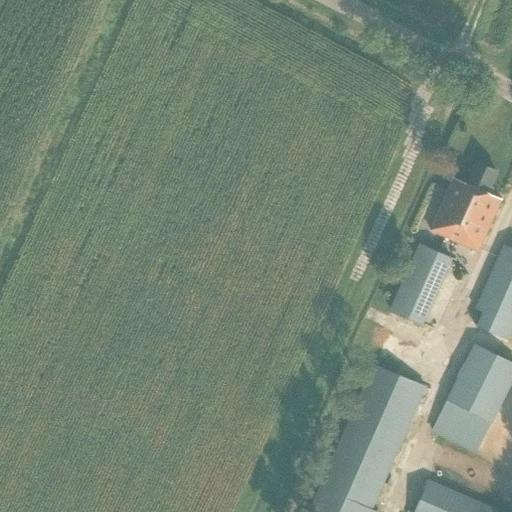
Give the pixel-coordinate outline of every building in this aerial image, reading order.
[(486,193),(496,172),(477,164),(468,185),(454,179),(431,230),(478,251),(501,200),(486,193)] [(511,239),(509,247),(504,245),(470,322),(508,339),(511,331),(511,239)] [(452,259),(420,244),(390,310),(423,324),(452,259)] [(475,452),(511,378),(511,363),(475,345),(432,431),(475,452)] [(370,511),(372,509),(425,387),(374,365),(309,511),(370,511)] [(504,511),(430,480),(413,511),(504,511)]
